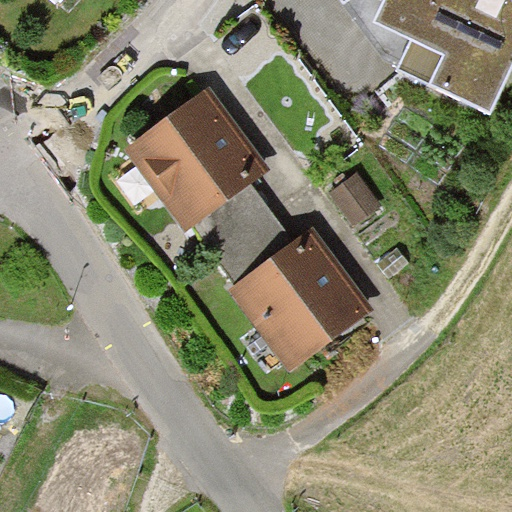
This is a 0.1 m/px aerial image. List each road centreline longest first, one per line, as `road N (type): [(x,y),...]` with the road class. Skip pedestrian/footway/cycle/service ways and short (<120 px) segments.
road 1 (tertiary): [(251,511),(8,158)]
road 2 (track): [(229,478),(363,387),(444,306),(511,185)]
road 3 (residential): [(184,0),(95,91),(8,158)]
